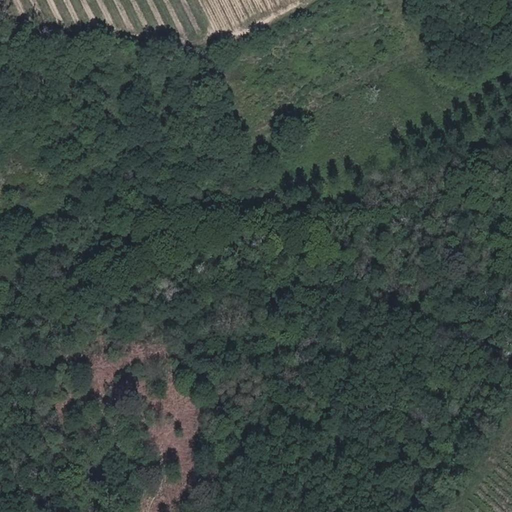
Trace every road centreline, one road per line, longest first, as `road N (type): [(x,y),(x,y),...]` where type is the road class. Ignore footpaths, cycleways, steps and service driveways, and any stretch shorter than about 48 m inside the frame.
road 1 (track): [(511,322),(353,396),(324,471),(323,511)]
road 2 (track): [(145,511),(129,464),(112,476),(54,470),(32,357),(0,350)]
